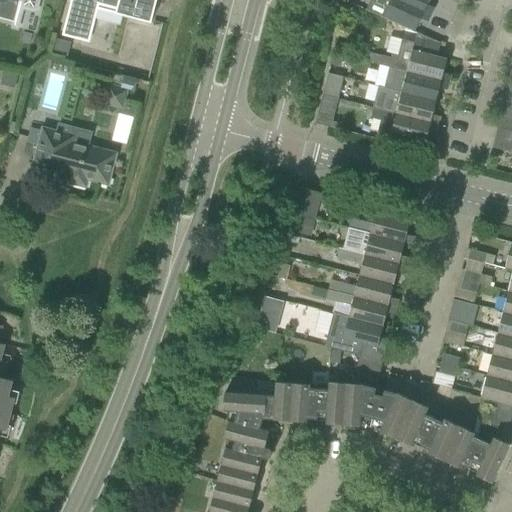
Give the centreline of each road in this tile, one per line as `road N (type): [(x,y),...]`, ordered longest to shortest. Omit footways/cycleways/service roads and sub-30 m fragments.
road 1 (tertiary): [(79,511),(174,252)]
road 2 (residential): [(460,197),(219,136)]
road 3 (residential): [(317,511),(353,471),(391,455),(424,459),(511,500)]
road 4 (residential): [(414,373),(460,197)]
road 5 (residential): [(463,158),(503,0)]
road 6 (tertiary): [(219,136),(253,0)]
road 7 (tertiary): [(226,0),(194,129)]
road 8 (tertiary): [(174,252),(196,217),(219,136)]
road 9 (tertiary): [(194,129),(175,208),(174,252)]
